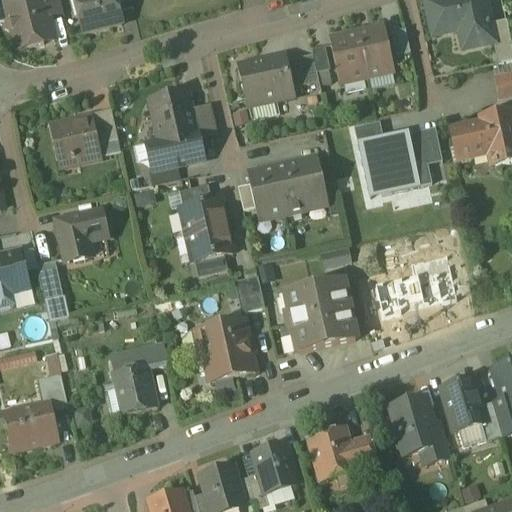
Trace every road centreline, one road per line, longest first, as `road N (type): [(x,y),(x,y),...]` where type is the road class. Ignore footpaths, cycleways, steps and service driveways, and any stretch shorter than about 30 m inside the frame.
road 1 (residential): [(511,324),(107,474)]
road 2 (residential): [(0,95),(339,0)]
